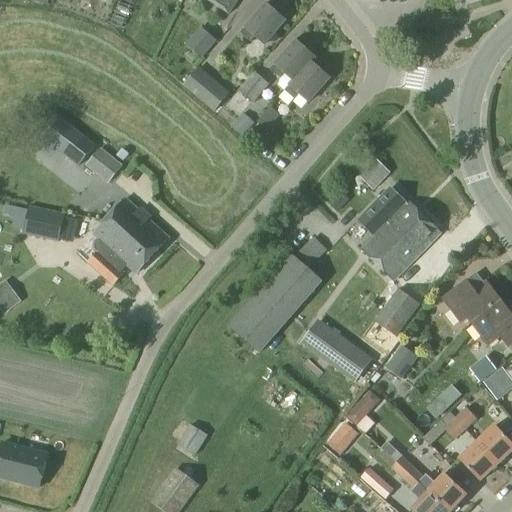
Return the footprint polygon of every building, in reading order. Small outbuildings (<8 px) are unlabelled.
[(206,0),(227,15),(237,0),(206,0)] [(240,35),(250,44),(254,39),(263,47),(285,21),(284,20),(277,8),(273,11),(266,5),(240,35)] [(185,52),(197,63),(217,40),(204,29),(185,52)] [(284,76),(292,83),(311,63),(315,59),(314,57),(307,45),(303,48),(296,42),(270,71),(280,80),(284,76)] [(292,83),(284,92),(294,101),(298,96),(307,104),(329,79),(328,78),(322,66),(317,68),(311,63),(292,83)] [(182,86),(212,112),(226,95),(196,69),(182,86)] [(238,91),(251,102),(266,83),(253,72),(238,91)] [(258,123),(267,130),(280,115),(271,108),(258,123)] [(231,128),(240,136),(252,122),(243,114),(231,128)] [(94,146),(59,118),(44,138),(79,165),(94,146)] [(242,138),(248,144),(257,133),(251,128),(242,138)] [(87,166),(108,184),(121,168),(100,151),(87,166)] [(360,178),(372,190),(388,172),(375,161),(360,178)] [(361,252),(393,282),(440,234),(409,204),(407,205),(390,189),(358,222),(372,236),(385,223),(388,225),(361,252)] [(342,194),(330,206),(336,212),(347,200),(342,194)] [(133,250),(147,263),(168,240),(124,201),(105,222),(108,225),(135,247),(133,250)] [(29,209),(25,224),(37,227),(35,239),(58,244),(64,216),(29,209)] [(108,225),(105,222),(93,236),(98,240),(93,245),(94,251),(97,254),(88,264),(113,287),(124,275),(121,272),(126,266),(136,275),(147,263),(133,250),(135,247),(108,225)] [(322,283),(308,271),(291,256),(228,329),(259,356),(322,283)] [(467,319),(472,325),(501,303),(486,283),(474,292),(466,281),(442,299),(461,323),(467,319)] [(4,285),(0,287),(0,310),(3,315),(19,303),(4,285)] [(395,338),(419,305),(398,290),(374,322),(395,338)] [(501,303),(472,325),(488,346),(501,337),(508,347),(511,344),(511,306),(507,311),(501,303)] [(369,361),(317,323),(302,344),(354,382),(369,361)] [(384,368),(401,380),(409,369),(393,357),(384,368)] [(482,381),(495,371),(486,359),(470,371),(479,383),(482,381)] [(379,402),(370,394),(361,403),(370,411),(379,402)] [(455,420),(464,430),(475,420),(466,409),(455,420)] [(167,440),(194,458),(207,436),(180,420),(167,440)] [(464,430),(455,420),(443,430),(453,441),(464,430)] [(357,435),(344,425),(326,446),(339,457),(357,435)] [(477,443),(498,466),(511,452),(511,445),(495,427),(477,443)] [(349,455),(356,466),(378,453),(371,442),(349,455)] [(498,466),(477,443),(459,460),(480,482),(498,466)] [(395,465),(401,458),(385,444),(379,450),(382,453),(395,465)] [(48,457),(2,445),(0,452),(0,479),(39,490),(48,457)] [(391,469),(392,469),(394,466),(395,465),(382,453),(378,457),(391,469)] [(397,474),(404,480),(409,475),(406,473),(411,468),(401,458),(395,465),(394,466),(392,469),(397,474)] [(404,480),(414,490),(420,484),(424,479),(411,468),(406,473),(409,475),(404,480)] [(152,504),(162,511),(179,511),(198,486),(177,470),(152,504)] [(393,491),(368,470),(359,480),(384,502),(393,491)] [(424,479),(420,484),(439,502),(449,511),(450,511),(467,494),(444,474),(435,484),(426,477),(424,479)] [(420,484),(414,490),(411,493),(420,501),(411,511),(412,511),(449,511),(439,502),(420,484)]
